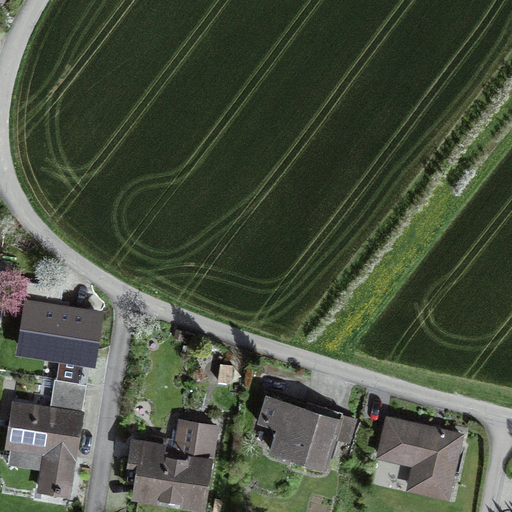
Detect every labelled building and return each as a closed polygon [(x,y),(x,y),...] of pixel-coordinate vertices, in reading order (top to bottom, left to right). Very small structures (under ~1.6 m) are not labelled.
[(59,286),(28,282),(25,299),(31,299),(30,305),(29,305),(22,347),(90,358),(97,315),(56,309),(59,286)] [(322,414),(266,396),(257,423),(277,429),(271,450),(324,467),(342,411),(324,406),(322,414)] [(83,413),(14,402),(7,445),(46,451),(40,488),(66,493),(72,455),(76,456),(83,413)] [(432,428),(388,417),(379,454),(427,465),(421,491),(446,497),(461,434),(441,429),(439,436),(431,434),(432,428)] [(215,426),(180,421),(176,450),(164,448),(165,439),(152,437),(151,446),(133,443),(130,461),(139,462),(134,494),(203,505),(215,426)]
